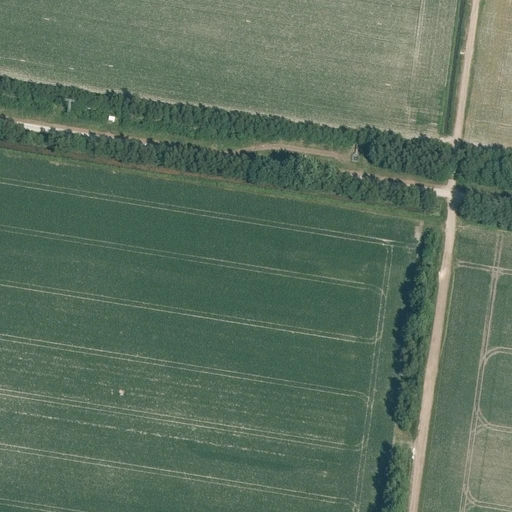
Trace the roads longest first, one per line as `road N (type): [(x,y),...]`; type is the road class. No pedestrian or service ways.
road 1 (track): [(511,200),(0,118)]
road 2 (track): [(411,511),(454,221),(473,0)]
